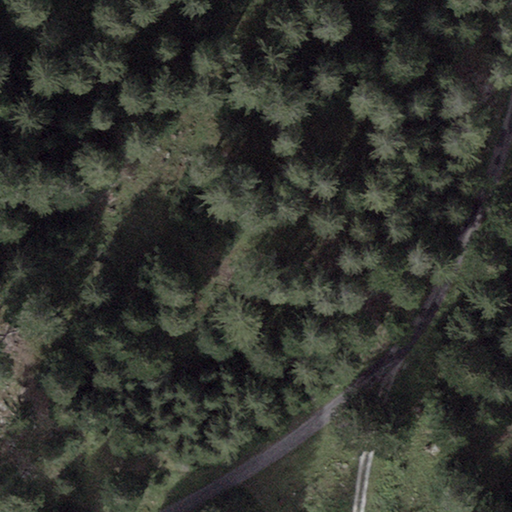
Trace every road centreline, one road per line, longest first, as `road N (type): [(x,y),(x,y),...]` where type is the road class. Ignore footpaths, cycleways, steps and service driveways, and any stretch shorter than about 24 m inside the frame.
road 1 (track): [(511,112),(445,284),(393,361),(341,409),(169,511)]
road 2 (track): [(393,361),(359,511)]
